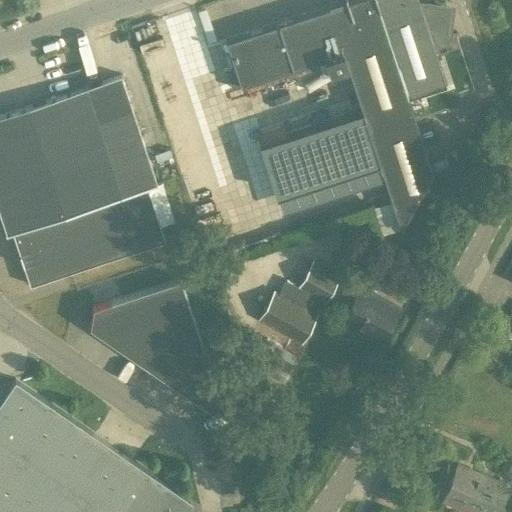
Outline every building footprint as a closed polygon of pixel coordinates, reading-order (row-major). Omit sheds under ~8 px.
[(310,62),(318,59),(321,71),(348,63),(369,127),(400,226),(431,169),(415,117),(414,112),(377,0),(336,0),(329,2),(330,5),(226,39),(240,83),(309,60),(310,62)] [(377,0),(414,112),(415,117),(434,111),(434,109),(460,100),(457,93),(474,88),(457,36),(457,31),(447,30),(449,15),(447,9),(442,6),(421,4),(419,0),(377,0)] [(157,182),(122,74),(0,114),(0,211),(7,232),(157,182)] [(148,186),(7,232),(7,233),(13,231),(30,285),(165,240),(148,186)] [(324,305),(341,274),(313,258),(299,285),(296,290),(311,298),(324,305)] [(90,326),(132,355),(199,333),(181,277),(93,306),(90,326)] [(307,307),(311,298),(296,290),(299,285),(286,278),(278,292),(274,289),(257,319),(300,342),(316,312),(307,307)] [(380,344),(400,308),(361,286),(341,323),(380,344)] [(511,308),(499,330),(511,338),(511,308)] [(251,331),(243,345),(287,369),(294,355),(251,331)] [(199,333),(132,355),(212,410),(223,406),(199,333)] [(285,372),(275,366),(270,375),(280,380),(285,372)] [(187,511),(190,509),(178,502),(183,494),(15,379),(0,401),(0,511),(187,511)] [(468,511),(489,511),(502,481),(458,463),(442,501),(468,511)]
